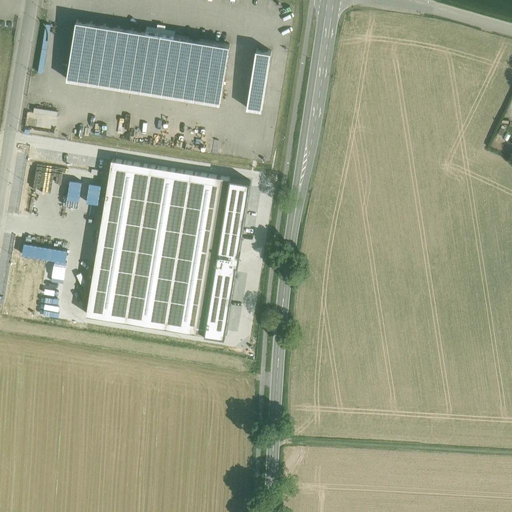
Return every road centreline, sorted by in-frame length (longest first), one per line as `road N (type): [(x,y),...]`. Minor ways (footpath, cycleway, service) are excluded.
road 1 (secondary): [(331,0),(283,291),(270,511)]
road 2 (track): [(274,441),(511,452)]
road 3 (residential): [(11,128),(33,0)]
road 4 (unclassified): [(393,0),(511,27)]
